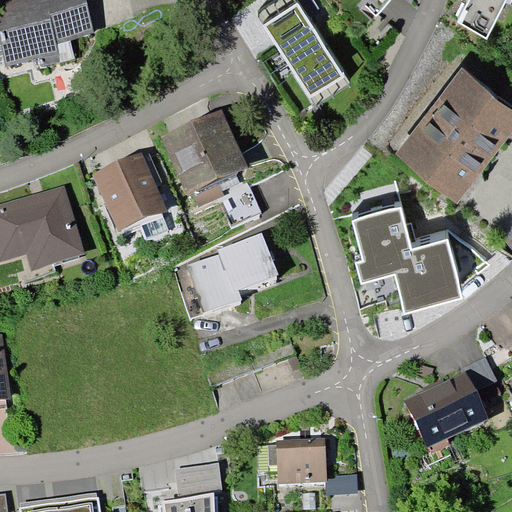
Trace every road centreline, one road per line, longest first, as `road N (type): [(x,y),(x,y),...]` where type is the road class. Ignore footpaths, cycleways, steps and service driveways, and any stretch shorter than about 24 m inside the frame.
road 1 (residential): [(356,377),(209,437),(0,471)]
road 2 (residential): [(0,180),(245,74)]
road 3 (residential): [(356,377),(301,165)]
road 4 (residential): [(434,0),(380,108),(353,135),(301,165)]
road 5 (residential): [(511,280),(445,331),(356,377)]
road 6 (residential): [(382,511),(356,377)]
